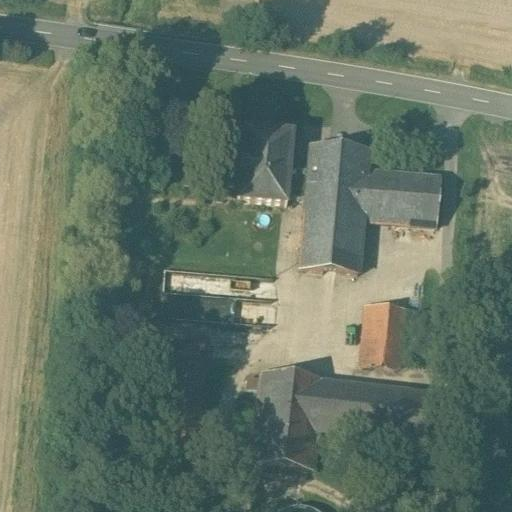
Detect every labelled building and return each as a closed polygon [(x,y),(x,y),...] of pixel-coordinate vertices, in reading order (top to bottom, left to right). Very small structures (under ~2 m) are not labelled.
[(291,137),(242,132),(235,205),(285,209),(289,169),(291,137)] [(367,156),(310,151),(308,174),(308,176),(305,203),(299,274),(355,279),(360,225),(434,232),(439,182),(365,176),(367,156)] [(294,169),(289,169),(286,202),(305,203),(308,176),(294,175),(294,169)] [(413,314),(374,310),(369,360),(409,363),(413,314)] [(202,371),(164,368),(158,452),(173,453),(172,468),(195,470),(202,371)] [(323,384),(258,376),(248,467),(313,475),(316,448),(317,436),(333,437),(425,448),(430,398),(323,386),(323,384)] [(333,437),(317,436),(316,448),(331,450),(333,437)]
